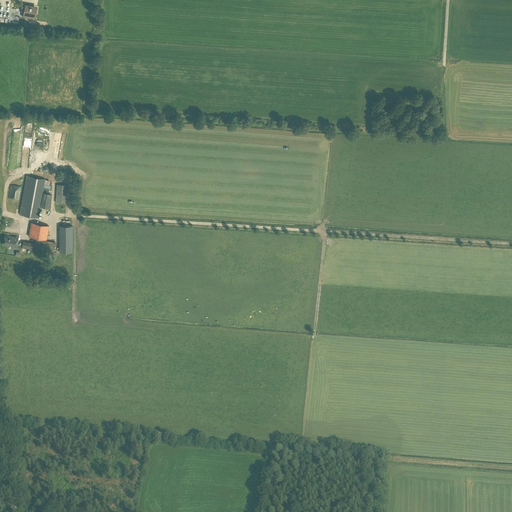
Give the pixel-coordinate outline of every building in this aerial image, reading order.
[(37,6),(25,4),(23,17),(35,19),(37,6)] [(38,218),(40,207),(43,193),(44,185),(45,180),(45,179),(26,176),(19,214),(38,218)] [(56,184),(55,203),(66,203),(67,185),(56,184)] [(43,193),(40,207),(49,208),(52,194),(43,193)] [(47,240),(49,226),(31,223),(29,237),(47,240)] [(17,238),(5,236),(4,245),(12,246),(12,245),(16,245),(17,238)] [(23,241),(22,248),(59,254),(61,243),(34,238),(33,243),(23,241)]
